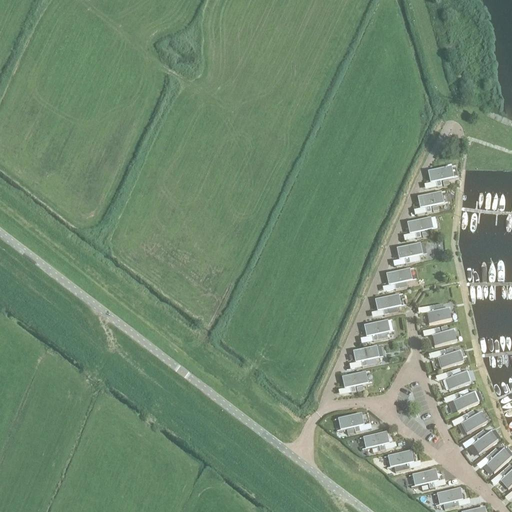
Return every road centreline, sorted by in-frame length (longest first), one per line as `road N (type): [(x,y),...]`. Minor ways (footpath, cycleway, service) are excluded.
road 1 (tertiary): [(0,233),(365,511)]
road 2 (track): [(147,429),(162,411),(164,392),(112,348),(95,306)]
